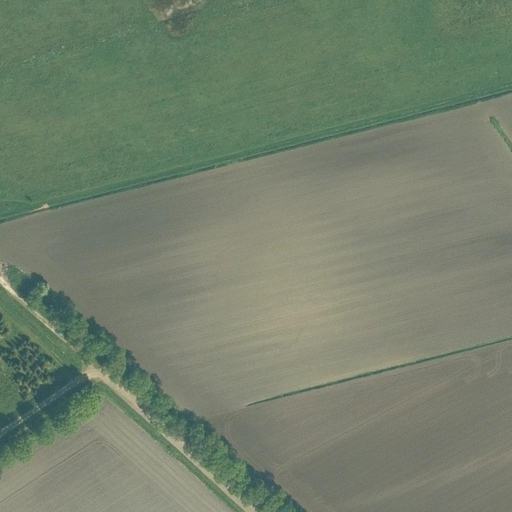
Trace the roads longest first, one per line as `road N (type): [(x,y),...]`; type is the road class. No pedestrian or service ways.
road 1 (track): [(256,511),(108,377),(78,379),(0,432)]
road 2 (track): [(0,280),(97,375)]
